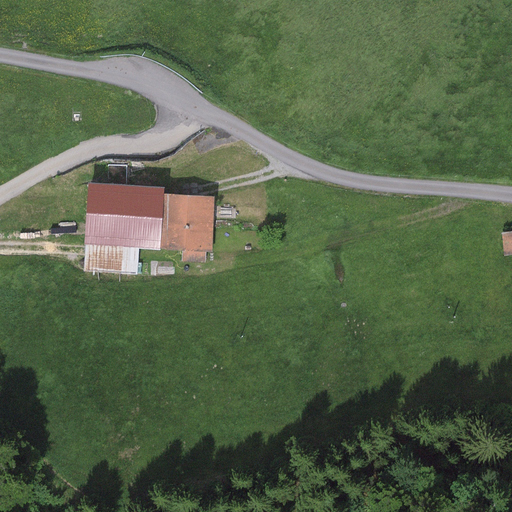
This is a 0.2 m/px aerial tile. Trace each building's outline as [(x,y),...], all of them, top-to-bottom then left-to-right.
[(161,194),(161,188),(126,185),(126,163),(105,162),(104,184),(85,183),(81,245),(83,245),(138,249),(158,250),(161,194)] [(165,250),(168,194),(161,194),(158,250),(165,250)] [(213,196),(168,194),(165,250),(181,251),(205,252),(211,252),(213,196)] [(511,231),(501,233),(503,255),(511,254),(511,231)] [(138,249),(83,245),(83,272),(137,274),(138,249)] [(205,252),(181,251),(180,262),(204,263),(205,252)]
